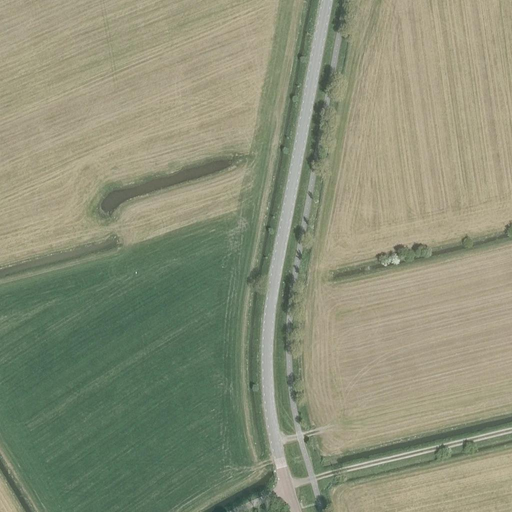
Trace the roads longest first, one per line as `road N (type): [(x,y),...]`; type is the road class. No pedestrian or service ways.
road 1 (secondary): [(287,488),(269,410),(268,316),(326,0)]
road 2 (track): [(311,478),(511,430)]
